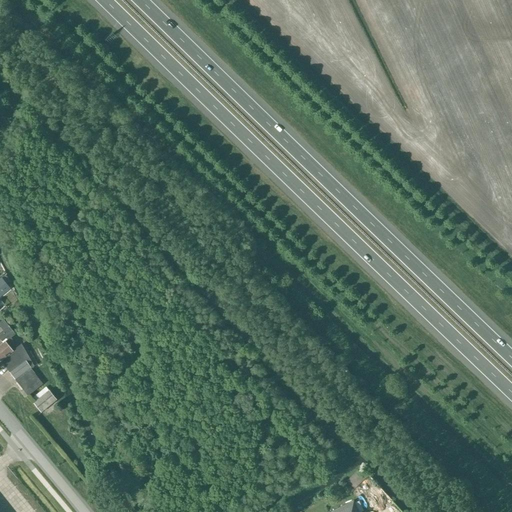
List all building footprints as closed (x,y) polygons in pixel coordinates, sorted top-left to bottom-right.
[(1,279),(0,279),(0,297),(10,289),(1,279)] [(3,360),(11,371),(9,372),(29,397),(44,384),(31,368),(33,367),(21,345),(13,351),(9,347),(14,343),(11,339),(16,334),(4,320),(0,322),(0,326),(4,330),(0,333),(0,338),(4,343),(0,346),(0,360),(1,362),(3,360)] [(42,413),(57,400),(50,391),(34,403),(42,413)] [(361,468),(354,475),(361,483),(369,476),(361,468)] [(359,511),(354,501),(331,511),(359,511)]
